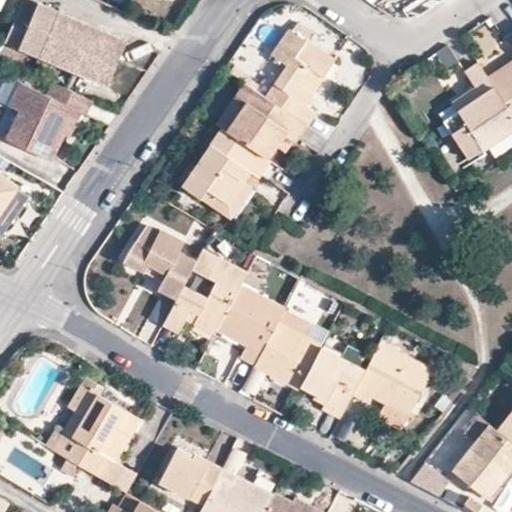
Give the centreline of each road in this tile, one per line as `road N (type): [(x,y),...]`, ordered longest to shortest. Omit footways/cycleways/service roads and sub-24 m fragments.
road 1 (residential): [(18,300),(425,511)]
road 2 (residential): [(233,0),(18,300)]
road 3 (residential): [(295,199),(398,50)]
